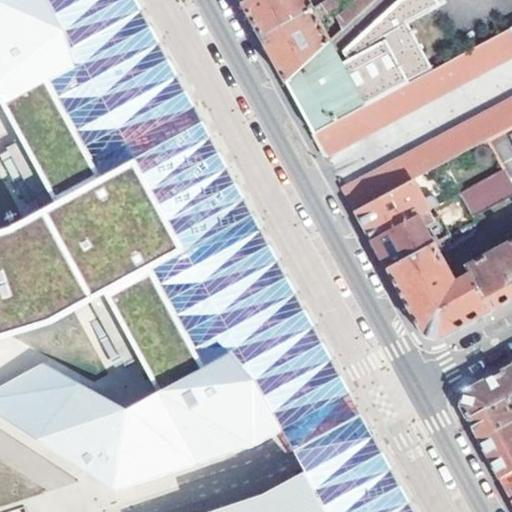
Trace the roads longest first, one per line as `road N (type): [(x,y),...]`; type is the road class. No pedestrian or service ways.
road 1 (tertiary): [(203,0),(415,384)]
road 2 (residential): [(415,384),(253,475),(140,511)]
road 3 (tertiary): [(415,384),(484,511)]
